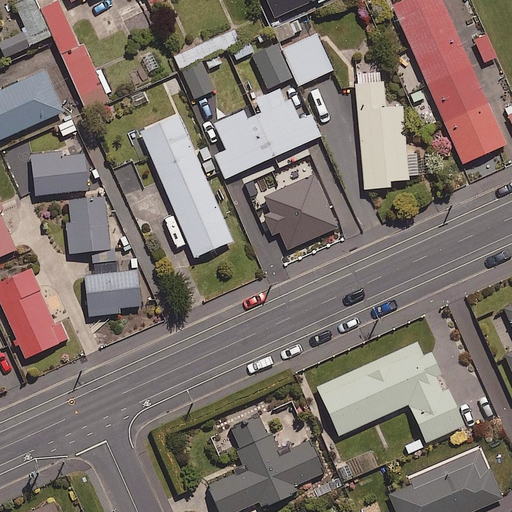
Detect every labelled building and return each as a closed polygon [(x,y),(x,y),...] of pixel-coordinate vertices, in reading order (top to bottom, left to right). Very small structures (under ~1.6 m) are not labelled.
[(49,35),(32,0),(21,0),(15,3),(33,42),(49,35)] [(78,45),(57,0),(41,8),(87,109),(108,99),(82,43),(78,45)] [(305,13),(299,0),(263,0),(260,1),(270,27),(305,13)] [(505,143),(441,0),(400,0),(392,4),(462,162),(505,143)] [(302,29),(298,19),(274,31),(278,40),(302,29)] [(30,45),(23,30),(0,40),(0,44),(5,56),(30,45)] [(332,68),(316,32),(282,47),(298,83),(332,68)] [(487,33),(473,39),(483,62),(497,55),(487,33)] [(292,76),(277,43),(253,54),(267,86),(292,76)] [(215,87),(195,46),(175,56),(195,97),(215,87)] [(0,137),(63,110),(45,69),(0,88),(0,137)] [(385,105),(383,78),(355,81),(364,187),(390,185),(390,179),(419,176),(416,147),(406,148),(402,104),(385,105)] [(310,113),(298,118),(289,96),(284,98),(279,87),(255,98),(260,111),(247,117),(244,109),(214,122),(227,148),(215,154),(225,176),(320,134),(310,113)] [(77,130),(68,112),(54,119),(63,136),(77,130)] [(205,176),(218,171),(208,145),(194,151),(178,113),(141,129),(194,255),(232,239),(205,176)] [(61,155),(61,151),(31,153),(34,192),(86,189),(84,153),(61,155)] [(92,261),(116,259),(115,248),(110,248),(105,195),(69,198),(71,220),(67,220),(69,251),(91,249),(92,261)] [(0,206),(2,206),(0,202),(0,254),(15,248),(0,213),(0,206)] [(0,299),(25,356),(71,336),(63,319),(54,323),(30,267),(0,279),(0,299)] [(141,304),(137,269),(85,275),(89,315),(119,311),(119,306),(141,304)] [(423,356),(416,341),(318,386),(339,434),(409,402),(427,441),(464,424),(431,352),(423,356)] [(312,438),(281,452),(272,432),(268,434),(259,413),(230,426),(239,447),(236,449),(245,468),(207,484),(219,511),(232,511),(259,500),(262,506),(296,491),(294,485),(326,471),(312,438)] [(467,511),(501,497),(479,447),(409,478),(412,484),(389,494),(396,511),(467,511)] [(60,511),(56,501),(28,511),(60,511)]
